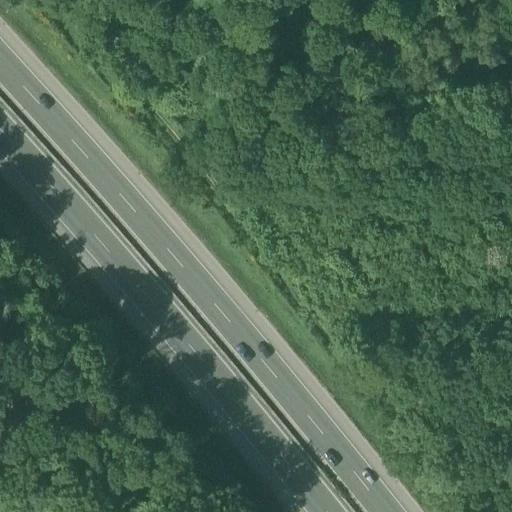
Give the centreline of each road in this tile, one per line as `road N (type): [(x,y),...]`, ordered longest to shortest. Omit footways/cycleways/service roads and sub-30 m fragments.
road 1 (track): [(113,7),(117,67),(357,372),(509,511)]
road 2 (motorway): [(388,511),(0,63)]
road 3 (motorway): [(0,131),(325,511)]
